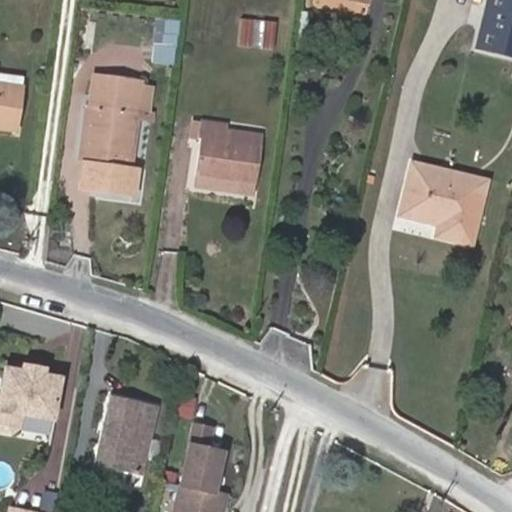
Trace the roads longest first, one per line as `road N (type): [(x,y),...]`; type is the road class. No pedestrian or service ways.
road 1 (residential): [(511,510),(431,458),(123,295),(0,264)]
road 2 (unknown): [(365,422),(391,306),(388,216),(435,63),(465,0)]
